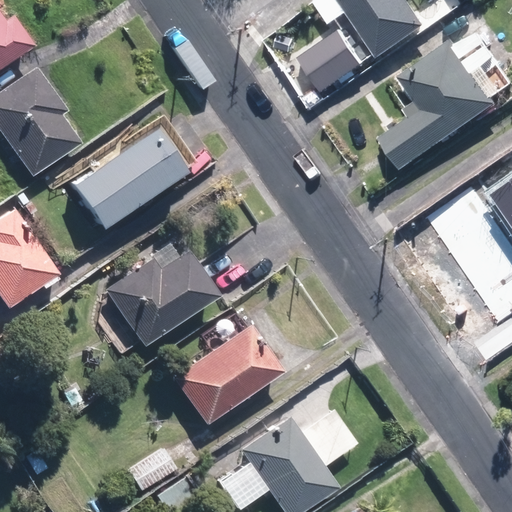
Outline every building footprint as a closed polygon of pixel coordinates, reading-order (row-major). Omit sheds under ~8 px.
[(420,26),(402,0),(333,0),(373,58),(420,26)] [(15,9),(7,15),(0,4),(0,63),(36,39),(15,9)] [(490,105),(445,44),(396,79),(413,103),(400,112),(405,118),(375,140),(397,171),(490,105)] [(312,72),(324,90),(358,66),(346,48),(312,72)] [(67,103),(37,62),(0,88),(0,125),(34,171),(82,136),(61,107),(67,103)] [(105,219),(188,162),(159,120),(76,177),(105,219)] [(511,179),(494,192),(511,217),(511,179)] [(0,215),(0,289),(9,303),(61,268),(16,204),(0,215)] [(171,238),(106,285),(146,341),(222,288),(190,243),(180,250),(171,238)] [(285,366),(253,319),(176,372),(208,418),(285,366)] [(3,345),(0,347),(0,382),(19,369),(3,345)] [(297,511),(340,484),(292,411),(242,444),(287,511),(297,511)] [(176,465),(164,444),(128,466),(141,486),(176,465)] [(173,511),(200,496),(186,474),(153,494),(164,511),(173,511)]
